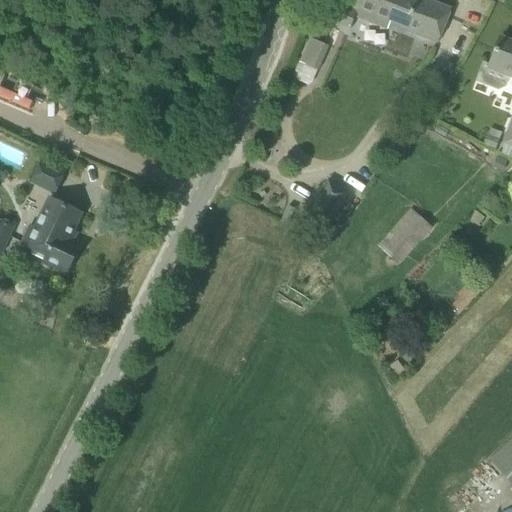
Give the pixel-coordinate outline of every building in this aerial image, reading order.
[(378,26),(388,30),(390,26),(438,44),(444,29),(451,10),(424,0),(340,0),(333,18),(352,25),(357,13),(380,22),(378,26)] [(482,64),(475,83),(498,92),(505,89),(510,77),(511,78),(511,42),(500,38),(489,66),(482,64)] [(312,40),(302,62),(315,68),(324,46),(312,40)] [(436,72),(421,85),(430,96),(445,83),(436,72)] [(0,160),(21,169),(28,153),(0,141),(0,160)] [(496,158),(492,169),(503,172),(507,162),(496,158)] [(31,183),(55,195),(65,173),(41,162),(31,183)] [(303,217),(319,229),(324,232),(348,196),(328,182),(303,217)] [(43,264),(66,275),(79,248),(72,245),(77,235),(73,233),(81,215),(49,200),(32,234),(27,232),(21,245),(47,257),(43,264)] [(377,248),(399,267),(433,229),(411,211),(377,248)] [(0,256),(1,257),(15,228),(0,220),(0,256)] [(457,281),(443,301),(458,311),(472,291),(457,281)] [(511,438),(489,460),(511,485),(511,438)]
